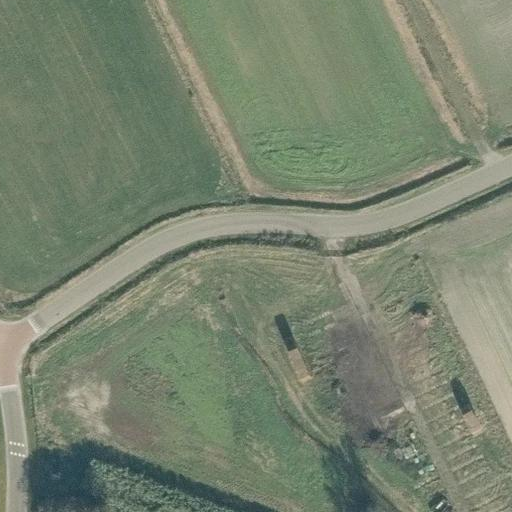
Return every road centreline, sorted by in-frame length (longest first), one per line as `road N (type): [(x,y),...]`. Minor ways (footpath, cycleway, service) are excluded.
road 1 (tertiary): [(0,352),(175,237),(236,223),(385,221),(511,165)]
road 2 (track): [(460,511),(322,227)]
road 3 (track): [(499,171),(411,0)]
road 4 (tertiary): [(15,511),(17,450),(0,357)]
